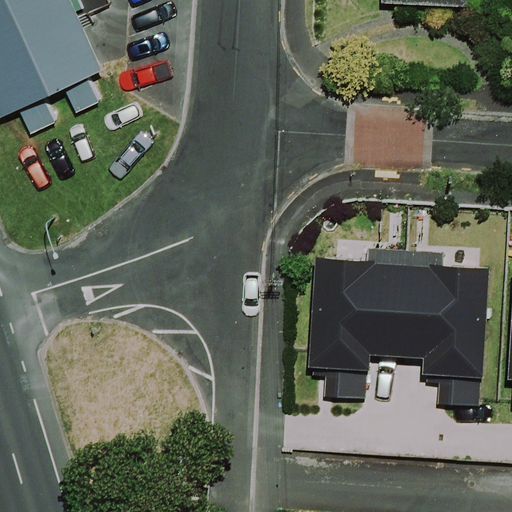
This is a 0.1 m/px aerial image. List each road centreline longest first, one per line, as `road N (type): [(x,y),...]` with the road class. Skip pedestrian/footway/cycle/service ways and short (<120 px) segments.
road 1 (residential): [(232,130),(511,146)]
road 2 (residential): [(222,219),(232,490)]
road 3 (residential): [(222,219),(144,256),(0,300)]
road 4 (residential): [(238,0),(232,130)]
